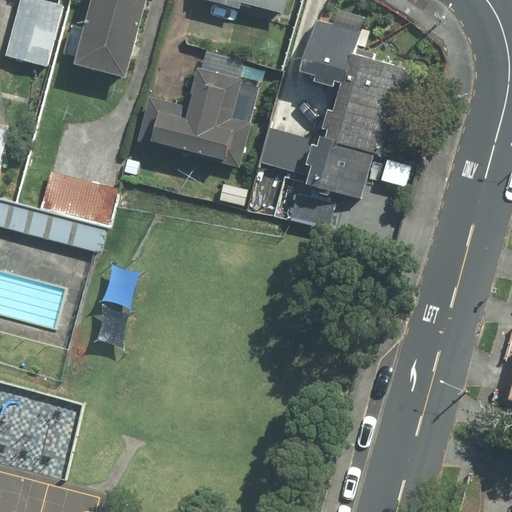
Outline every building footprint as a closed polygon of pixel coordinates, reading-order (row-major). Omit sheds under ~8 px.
[(63,6),(35,0),(20,0),(6,62),(48,71),(63,6)] [(122,89),(145,0),(89,0),(69,74),(122,89)] [(197,0),(197,6),(238,16),(240,11),(283,21),(287,0),(197,0)] [(304,181),(299,197),(357,202),(401,64),(364,52),(369,37),(312,19),(291,85),(330,97),(317,140),(270,125),(257,166),(304,181)] [(239,175),(264,71),(199,55),(189,94),(177,91),(174,106),(147,100),(135,150),(239,175)] [(21,130),(0,124),(0,183),(7,185),(21,130)] [(129,191),(54,171),(45,206),(120,226),(129,191)] [(0,197),(0,224),(103,253),(110,229),(0,197)] [(511,344),(495,405),(511,410),(511,344)]
